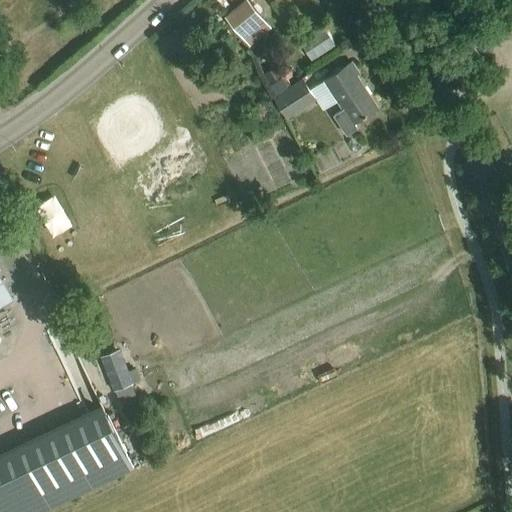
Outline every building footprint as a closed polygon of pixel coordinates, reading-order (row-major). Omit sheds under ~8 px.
[(246,0),(245,0),(223,19),(246,45),(267,26),(246,0)] [(470,40),(454,50),(469,74),(484,64),(470,40)] [(358,129),(355,123),(378,108),(356,75),(358,74),(351,63),(325,80),(343,109),(334,115),(347,136),(358,129)] [(281,77),(270,84),(276,94),(287,87),(281,77)] [(307,106),(294,86),(274,99),(287,119),(306,106),(307,106)] [(0,307),(14,300),(0,276),(0,307)] [(101,357),(114,391),(133,384),(119,350),(101,357)] [(0,452),(0,511),(42,511),(132,470),(102,405),(0,452)]
